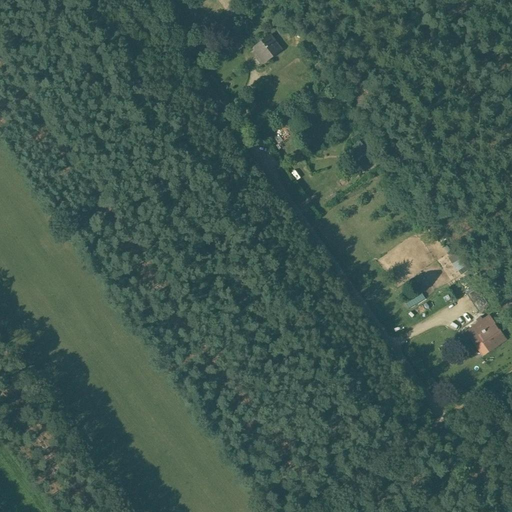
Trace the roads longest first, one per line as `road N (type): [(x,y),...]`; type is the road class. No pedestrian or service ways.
road 1 (unclassified): [(511,510),(147,0)]
road 2 (track): [(0,327),(137,511)]
